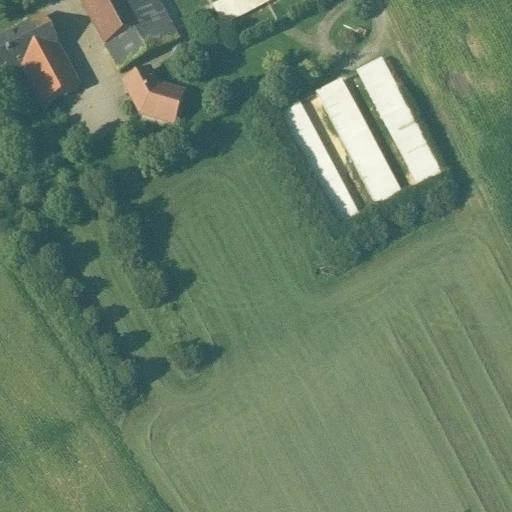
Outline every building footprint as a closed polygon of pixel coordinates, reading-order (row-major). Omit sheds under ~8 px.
[(154,0),(80,0),(118,75),(177,45),(154,0)] [(226,0),(211,8),(224,31),(283,0),(226,0)] [(0,83),(22,71),(59,52),(42,21),(0,43),(0,83)] [(82,94),(59,52),(22,71),(45,114),(82,94)] [(444,181),(380,63),(355,76),(419,195),(444,181)] [(160,87),(151,70),(121,86),(140,119),(174,130),(185,95),(160,87)] [(405,204),(340,84),(317,96),(381,217),(405,204)] [(364,225),(297,101),(272,114),(339,239),(364,225)]
